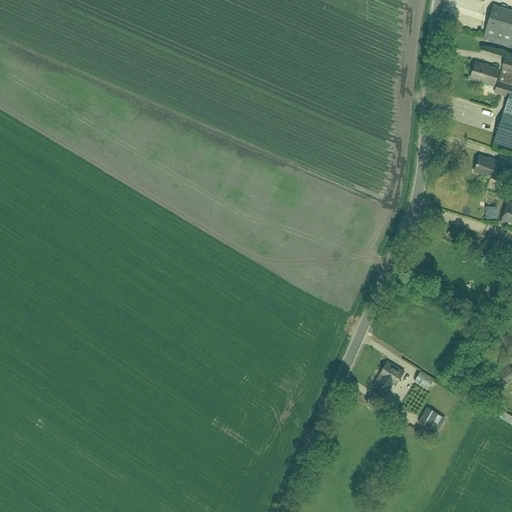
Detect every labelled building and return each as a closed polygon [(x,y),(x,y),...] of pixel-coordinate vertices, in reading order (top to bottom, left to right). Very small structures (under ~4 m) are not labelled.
[(511,47),(511,10),(493,5),(483,39),(511,47)] [(511,148),(511,62),(503,60),(501,68),(502,68),(498,82),(497,82),(494,93),(509,97),(494,143),(511,148)] [(494,86),(498,70),(474,62),(470,79),(494,86)] [(499,180),(504,164),(479,156),(474,172),(499,180)] [(511,201),(508,200),(500,223),(511,226),(511,201)] [(498,220),(498,209),(486,209),(486,220),(498,220)] [(404,371),(387,361),(373,385),(387,394),(392,385),(395,386),(404,371)] [(506,385),(511,380),(511,370),(508,366),(498,374),(506,385)] [(420,371),(416,379),(414,381),(428,390),(434,379),(420,371)] [(418,423),(428,428),(437,433),(446,418),(437,413),(426,408),(418,423)]
